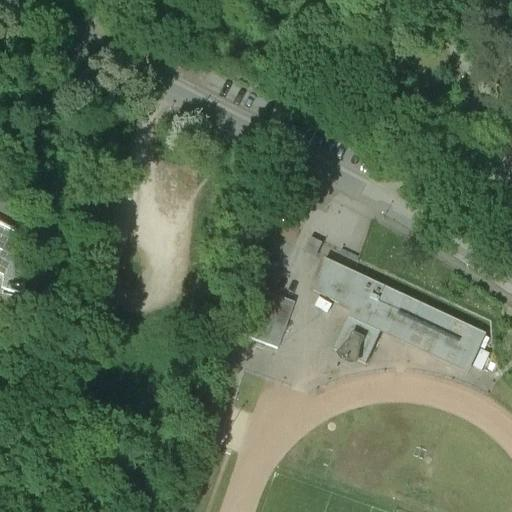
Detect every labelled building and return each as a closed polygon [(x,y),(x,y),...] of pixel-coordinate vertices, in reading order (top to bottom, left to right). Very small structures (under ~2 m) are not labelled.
[(0,228),(0,266),(6,270),(1,290),(21,295),(30,250),(19,247),(20,239),(0,228)] [(273,232),(261,261),(271,265),(283,236),(273,232)] [(485,336),(324,261),(310,293),(471,367),(485,336)] [(379,334),(347,320),(332,352),(364,367),(379,334)] [(489,355),(480,351),(472,368),(481,372),(489,355)]
